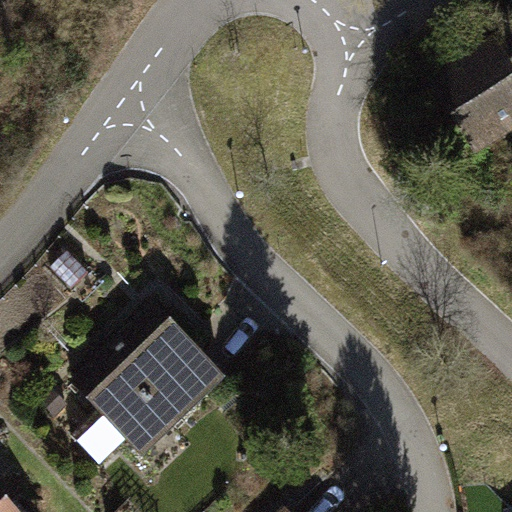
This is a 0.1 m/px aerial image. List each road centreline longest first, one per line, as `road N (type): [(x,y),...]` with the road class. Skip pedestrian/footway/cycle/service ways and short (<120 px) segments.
road 1 (residential): [(435,511),(434,489),(399,399),(235,234),(136,86)]
road 2 (residential): [(381,26),(340,86),(337,178),(511,343)]
road 3 (residential): [(0,245),(136,86)]
road 4 (residential): [(136,86),(180,26),(220,0)]
